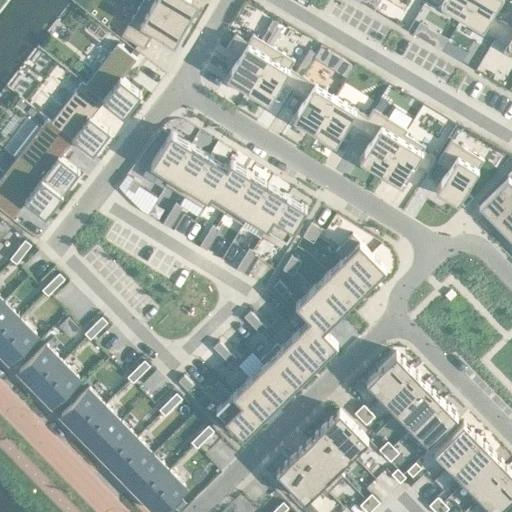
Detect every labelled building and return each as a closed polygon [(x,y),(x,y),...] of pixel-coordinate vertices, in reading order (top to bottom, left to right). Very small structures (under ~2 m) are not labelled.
[(128,10),(118,27),(141,40),(151,24),(164,32),(171,36),(176,29),(175,29),(184,14),(159,0),(134,0),(129,10),(128,10)] [(159,0),(184,14),(192,0),(193,0),(192,0),(159,0)] [(435,0),(456,13),(463,0),(435,0)] [(463,0),(456,13),(478,25),(480,21),(492,29),(501,14),(488,7),(492,0),(463,0)] [(511,20),(501,14),(492,29),(505,36),(500,44),(511,51),(511,20)] [(418,15),(412,26),(425,34),(432,23),(418,15)] [(232,26),(223,40),(236,48),(223,69),(244,82),(271,39),(250,26),(245,34),(232,26)] [(79,73),(79,74),(102,92),(121,106),(138,84),(119,69),(133,51),(114,36),(83,76),(79,73)] [(271,39),(244,82),(265,95),(278,74),(290,81),(299,68),(287,60),(291,52),(271,39)] [(335,49),(329,60),(343,69),(350,58),(335,49)] [(303,89),(290,109),(311,122),(332,88),(299,68),(290,81),(303,89)] [(44,110),(71,131),(90,146),(107,124),(88,109),(102,92),(79,74),(48,113),(44,110)] [(332,88),(311,122),(332,135),(345,115),(357,123),(365,109),(332,88)] [(369,130),(356,151),(377,164),(404,121),(371,101),(365,109),(357,123),(369,130)] [(44,110),(13,149),(59,185),(76,163),(57,149),(71,131),(44,110)] [(404,121),(377,164),(398,177),(411,156),(423,164),(432,150),(420,142),(422,139),(402,126),(404,122),(404,121)] [(168,123),(148,156),(167,168),(162,176),(163,177),(188,136),(168,123)] [(445,161),(433,181),(455,194),(481,152),(447,132),(434,153),(445,161)] [(188,136),(163,177),(181,188),(206,147),(188,136)] [(206,147),(181,188),(199,199),(228,153),(227,152),(224,158),(206,147)] [(13,149),(0,166),(0,202),(9,210),(23,192),(43,207),(59,185),(13,149)] [(228,153),(199,199),(200,200),(204,194),(221,205),(247,164),(228,153)] [(247,164),(221,205),(222,205),(227,197),(245,208),(265,175),(247,164)] [(124,166),(115,178),(121,186),(124,181),(130,170),(124,166)] [(130,170),(124,181),(131,185),(137,174),(130,170)] [(491,215),(511,194),(511,177),(505,170),(476,199),(491,215)] [(265,175),(245,208),(262,219),(257,227),(258,227),(283,187),(265,175)] [(283,187),(258,227),(278,240),(304,199),(283,187)] [(172,194),(166,205),(173,209),(179,199),(172,194)] [(511,224),(511,194),(491,215),(506,230),(511,224)] [(166,205),(160,215),(166,219),(173,209),(166,205)] [(308,215),(304,222),(314,228),(318,221),(308,215)] [(209,217),(203,227),(210,232),(216,221),(209,217)] [(304,222),(299,229),(310,235),(314,228),(304,222)] [(350,226),(332,243),(366,277),(383,260),(350,226)] [(203,227),(196,238),(203,242),(210,232),(203,227)] [(28,236),(22,232),(14,241),(21,246),(28,236)] [(246,240),(239,250),(246,254),(253,244),(246,240)] [(13,256),(21,246),(14,241),(7,251),(13,256)] [(339,250),(324,265),(351,292),(366,277),(332,243),(339,250)] [(288,248),(284,254),(294,261),(298,254),(288,248)] [(239,250),(233,260),(240,265),(246,254),(239,250)] [(279,263),(274,269),(285,276),(289,269),(279,263)] [(47,273),(53,279),(62,270),(56,265),(47,273)] [(324,265),(308,280),(335,307),(351,292),(324,265)] [(44,287),(53,279),(47,273),(39,282),(44,287)] [(276,273),(270,278),(278,287),(284,281),(276,273)] [(308,280),(293,295),(334,336),(321,321),(335,307),(308,280)] [(0,292),(0,323),(16,308),(0,292)] [(306,310),(291,324),(318,352),(334,336),(293,295),(292,295),(306,310)] [(246,303),(240,309),(249,317),(255,312),(246,303)] [(33,325),(16,308),(0,323),(0,346),(6,352),(33,325)] [(96,322),(104,314),(99,308),(90,317),(96,322)] [(255,312),(249,317),(257,326),(263,320),(255,312)] [(96,322),(90,317),(81,325),(87,331),(96,322)] [(273,335),(273,336),(303,366),(318,352),(291,324),(277,339),(273,335)] [(215,333),(210,339),(218,348),(224,342),(215,333)] [(32,379),(59,352),(43,335),(15,362),(26,373),(24,375),(30,381),(32,379)] [(273,336),(257,351),(287,382),(303,366),(273,336)] [(224,342),(218,348),(227,356),(232,350),(224,342)] [(393,344),(363,373),(379,389),(408,360),(393,344)] [(260,355),(245,370),(272,397),(287,382),(257,351),(257,352),(260,355)] [(76,369),(59,352),(32,379),(30,381),(36,387),(38,385),(48,396),(76,369)] [(138,366),(147,357),(141,352),(133,360),(138,366)] [(129,374),(138,366),(133,360),(124,369),(129,374)] [(408,360),(379,389),(393,404),(390,407),(391,408),(423,376),(408,360)] [(181,367),(175,373),(183,382),(189,376),(181,367)] [(245,370),(230,385),(256,412),(272,397),(245,370)] [(423,376),(391,408),(406,423),(439,391),(423,376)] [(73,421),(74,423),(102,396),(85,379),(58,406),(69,417),(67,418),(71,422),(73,421)] [(173,384),(164,393),(170,399),(179,390),(173,384)] [(230,385),(213,401),(240,429),(256,412),(230,385)] [(439,391),(406,423),(406,424),(410,421),(425,436),(454,407),(439,391)] [(170,399),(164,393),(156,401),(161,407),(170,399)] [(90,439),(118,412),(102,396),(74,423),(76,424),(74,426),(78,430),(80,428),(90,439)] [(360,396),(351,405),(357,411),(366,402),(360,396)] [(336,401),(320,417),(349,447),(365,431),(336,401)] [(366,402),(357,411),(362,416),(371,408),(366,402)] [(105,453),(106,455),(134,428),(118,412),(90,439),(101,449),(99,451),(103,455),(105,453)] [(460,413),(427,445),(443,461),(476,429),(460,413)] [(196,426),(202,431),(210,423),(205,417),(196,426)] [(320,417),(305,432),(340,469),(341,468),(334,461),(349,447),(320,417)] [(193,440),(202,431),(196,426),(188,434),(193,440)] [(112,461),(122,471),(150,444),(134,428),(106,455),(108,457),(106,459),(110,463),(112,461)] [(476,429),(443,461),(458,477),(491,444),(476,429)] [(305,432),(289,447),(325,484),(340,469),(305,432)] [(384,433),(375,441),(381,447),(390,439),(384,433)] [(390,439),(381,447),(387,453),(395,445),(390,439)] [(150,444),(122,471),(132,482),(131,484),(135,488),(136,486),(138,488),(166,461),(150,444)] [(491,444),(458,477),(462,474),(476,489),(506,460),(491,444)] [(289,447),(273,463),(305,496),(321,481),(324,484),(325,484),(289,447)] [(412,454),(403,463),(409,468),(418,460),(412,454)] [(394,460),(388,466),(396,475),(402,469),(394,460)] [(511,466),(506,460),(476,489),(492,505),(511,485),(511,466)] [(166,461),(138,488),(140,489),(138,491),(142,495),(144,494),(155,505),(182,478),(166,461)] [(368,485),(362,491),(371,500),(376,494),(368,485)] [(434,489),(425,497),(431,503),(440,494),(434,489)] [(362,491),(356,497),(365,505),(371,500),(362,491)] [(272,501),(277,507),(286,498),(280,492),(272,501)] [(440,494),(431,503),(437,509),(445,500),(440,494)] [(511,511),(511,496),(500,508),(496,511),(511,511)] [(263,511),(271,511),(276,508),(271,502),(262,510),(263,511)]
